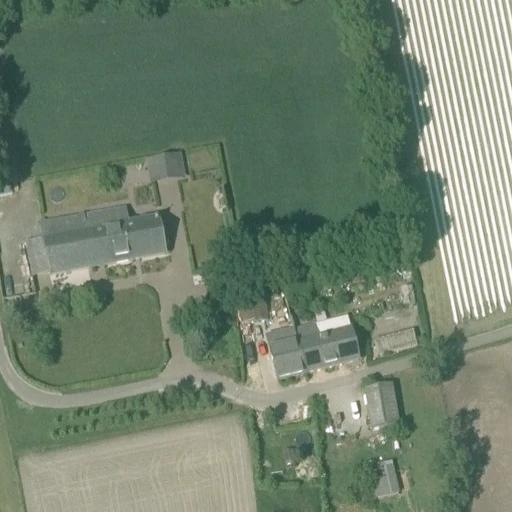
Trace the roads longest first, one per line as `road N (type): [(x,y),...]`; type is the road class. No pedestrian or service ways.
road 1 (residential): [(0,353),(14,392),(42,405),(197,384),(258,409),(511,336)]
road 2 (unknown): [(221,389),(209,294),(186,271),(0,303)]
